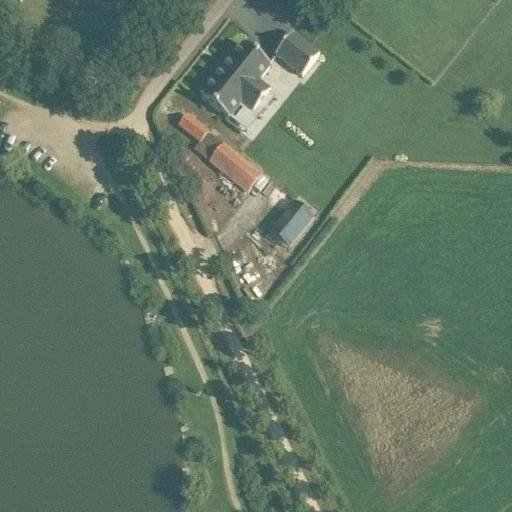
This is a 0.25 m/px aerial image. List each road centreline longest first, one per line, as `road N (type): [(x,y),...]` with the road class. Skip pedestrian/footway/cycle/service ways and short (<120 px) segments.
road 1 (track): [(310,511),(137,118)]
road 2 (unclassified): [(145,102),(221,0)]
